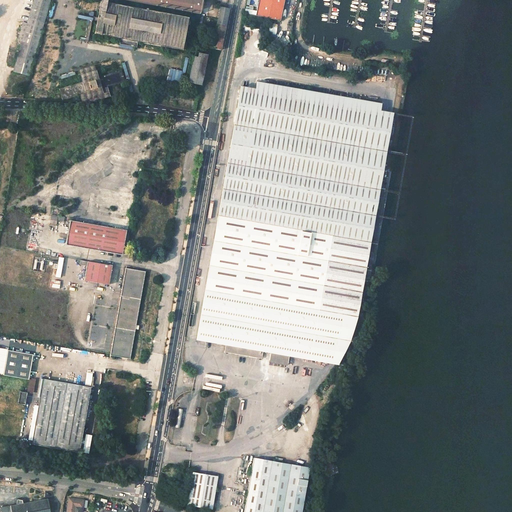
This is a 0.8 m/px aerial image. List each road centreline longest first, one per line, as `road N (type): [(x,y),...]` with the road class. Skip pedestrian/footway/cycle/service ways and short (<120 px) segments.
road 1 (primary): [(213,118),(146,499)]
road 2 (residential): [(0,100),(213,118)]
road 3 (residential): [(146,499),(0,475)]
road 4 (primary): [(237,0),(213,118)]
